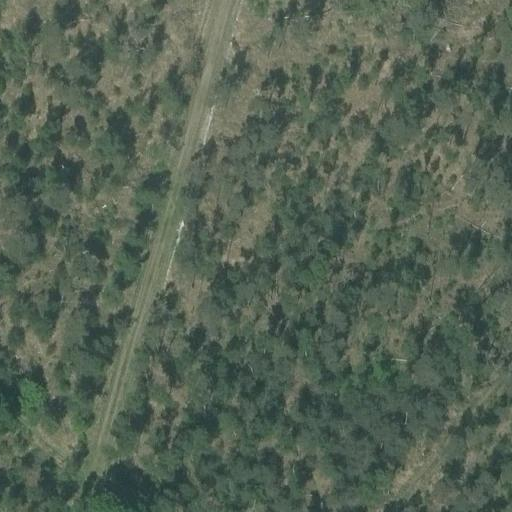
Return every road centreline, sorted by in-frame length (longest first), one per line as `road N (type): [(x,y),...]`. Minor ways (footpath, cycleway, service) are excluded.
road 1 (track): [(219,0),(82,481)]
road 2 (track): [(406,511),(511,385)]
